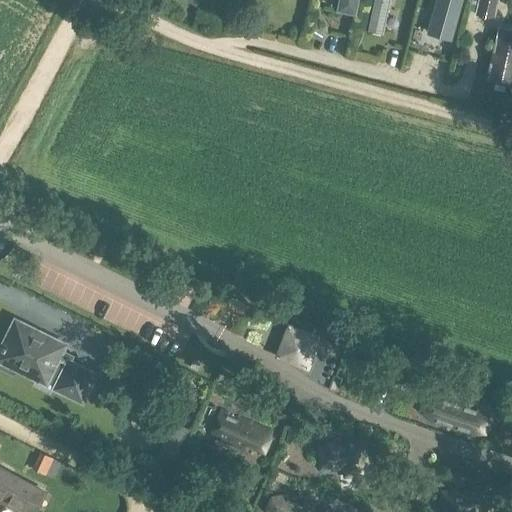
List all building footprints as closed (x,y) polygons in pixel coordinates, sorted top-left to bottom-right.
[(340,0),(338,9),(356,13),(358,0),(340,0)] [(373,0),(367,29),(382,32),(389,0),(373,0)] [(437,0),(428,33),(451,39),(461,0),(437,0)] [(480,0),(477,16),(493,20),(497,0),(480,0)] [(311,35),(320,40),(325,32),(315,27),(311,35)] [(490,79),(511,84),(511,43),(498,40),(490,79)] [(0,368),(12,375),(16,373),(18,370),(23,372),(35,378),(38,371),(58,381),(54,388),(81,401),(95,374),(69,361),(72,357),(62,352),(65,345),(29,327),(25,335),(11,328),(0,349),(0,368)] [(290,327),(279,354),(306,365),(317,338),(290,327)] [(382,370),(380,378),(389,381),(392,373),(382,370)] [(426,397),(421,413),(431,424),(436,425),(436,423),(452,428),(451,430),(456,432),(457,430),(469,434),(468,436),(474,437),(487,435),(491,420),(483,409),(478,408),(477,410),(465,406),(466,404),(460,402),(459,404),(444,399),(445,396),(442,395),(426,397)] [(210,436),(246,451),(248,445),(265,452),(273,433),(239,418),(238,419),(227,415),(228,413),(221,410),(210,436)] [(111,453),(165,483),(180,457),(126,427),(111,453)] [(289,427),(284,442),(291,444),(295,429),(289,427)] [(305,427),(297,431),(301,441),(309,438),(305,427)] [(366,438),(318,443),(320,473),(342,471),(343,479),(367,476),(367,468),(369,467),(366,438)] [(32,470),(52,479),(60,462),(40,453),(32,470)] [(0,467),(0,501),(8,505),(11,501),(31,511),(33,511),(45,491),(0,467)] [(278,472),(275,480),(284,484),(288,476),(278,472)] [(486,488),(442,493),(444,511),(487,511),(489,511),(486,488)] [(413,490),(410,498),(420,502),(424,495),(413,490)] [(287,494),(277,511),(322,511),(321,511),(287,494)] [(244,501),(239,508),(245,511),(249,511),(253,507),(244,501)]
